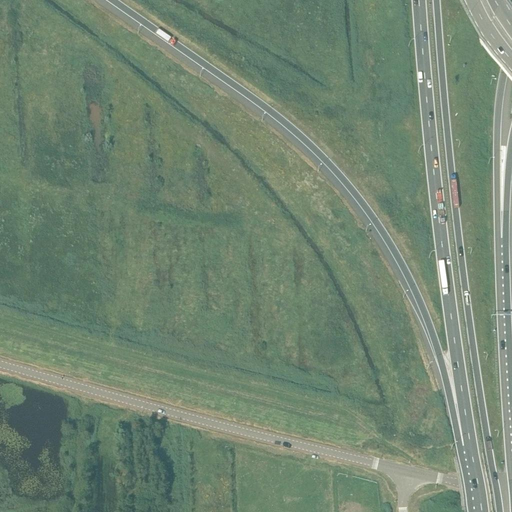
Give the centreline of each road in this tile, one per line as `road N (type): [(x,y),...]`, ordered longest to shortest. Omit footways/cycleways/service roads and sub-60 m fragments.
road 1 (motorway): [(109,0),(302,136),(365,208),(427,321),(469,445)]
road 2 (motorway): [(497,511),(452,190),(436,0)]
road 3 (track): [(0,315),(334,405),(407,455),(420,474)]
road 4 (motorway): [(417,0),(469,445)]
road 5 (unclassified): [(404,471),(0,364)]
road 6 (trunk): [(511,462),(500,238)]
road 7 (trunk): [(500,238),(497,108),(511,45)]
